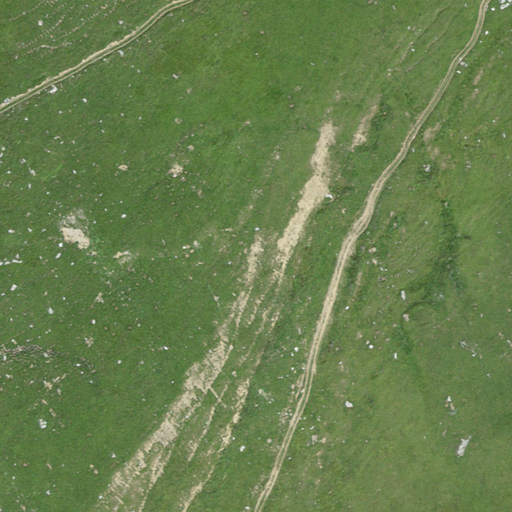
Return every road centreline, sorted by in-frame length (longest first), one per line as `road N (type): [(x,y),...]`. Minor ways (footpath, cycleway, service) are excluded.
road 1 (track): [(259,511),(302,398),(343,251),(488,0)]
road 2 (track): [(187,0),(0,110)]
